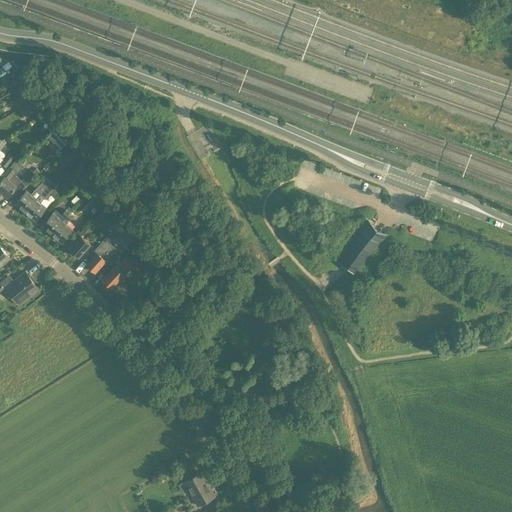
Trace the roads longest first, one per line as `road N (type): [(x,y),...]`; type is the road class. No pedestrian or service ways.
road 1 (tertiary): [(0,33),(71,47),(511,225)]
road 2 (residential): [(247,511),(159,371),(0,219)]
